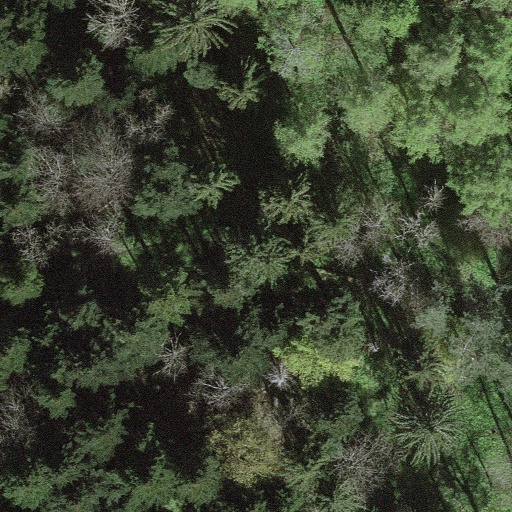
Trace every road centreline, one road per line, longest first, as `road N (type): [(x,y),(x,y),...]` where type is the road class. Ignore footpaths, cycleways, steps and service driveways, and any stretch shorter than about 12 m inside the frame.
road 1 (track): [(0,290),(150,249),(233,247),(267,265),(511,511)]
road 2 (track): [(464,511),(351,504),(269,511)]
